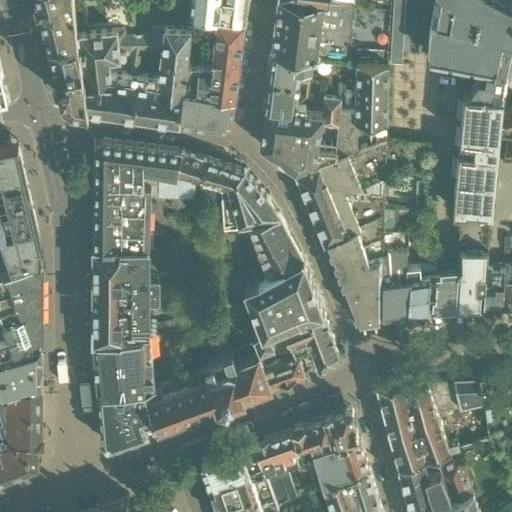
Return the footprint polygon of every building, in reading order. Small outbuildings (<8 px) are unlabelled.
[(35,0),(37,7),(41,6),(41,7),(44,23),(45,25),(49,40),(49,43),(53,58),(53,60),(57,76),(54,77),(57,87),(60,86),(62,95),(62,96),(70,104),(72,104),(80,105),(87,106),(90,107),(86,82),(85,75),(81,52),(79,33),(78,31),(76,16),(73,0),(35,0)] [(190,0),(190,8),(217,10),(244,12),(245,7),(246,7),(246,0),(190,0)] [(278,0),(274,31),(272,51),(313,56),(349,60),(356,4),(328,0),(326,0),(278,0)] [(405,1),(393,0),(393,8),(405,8),(405,1)] [(453,208),(459,208),(491,209),(500,116),(501,116),(505,88),(511,88),(511,70),(506,69),(511,42),(511,1),(509,0),(432,0),(436,2),(434,6),(430,31),(428,53),(430,53),(430,52),(496,64),(494,78),(479,76),(469,89),(464,89),(460,137),(468,138),(467,146),(459,145),(453,208)] [(405,8),(393,8),(392,15),(404,16),(405,8)] [(214,38),(211,65),(208,91),(234,94),(237,76),(244,17),(244,12),(217,10),(214,33),(211,33),(210,38),(214,38)] [(404,16),(392,15),(392,23),(404,23),(404,16)] [(404,23),(392,23),(391,30),(404,31),(404,23)] [(126,27),(78,31),(79,33),(81,52),(85,75),(90,107),(120,110),(179,118),(189,62),(192,25),(164,25),(153,26),(153,33),(143,33),(134,33),(126,34),(126,27)] [(404,31),(391,30),(391,38),(403,38),(404,31)] [(403,38),(391,38),(390,46),(403,46),(403,38)] [(403,46),(390,46),(390,53),(402,54),(403,46)] [(271,61),(269,79),(299,83),(302,65),(311,67),(313,56),(272,51),(271,61)] [(357,122),(386,123),(387,123),(389,61),(387,61),(388,51),(359,51),(357,109),(357,122)] [(390,53),(389,61),(402,62),(402,54),(390,53)] [(189,62),(179,118),(224,125),(230,120),(231,118),(234,94),(208,91),(211,65),(189,62)] [(269,79),(265,105),(290,108),(291,101),(297,102),(299,83),(269,79)] [(511,88),(505,88),(501,116),(511,117),(511,88)] [(285,160),(296,168),(335,149),(317,145),(322,122),(338,126),(338,129),(357,128),(357,122),(357,109),(343,108),(344,96),(326,94),(323,112),(306,110),(307,103),(297,102),(291,101),(290,108),(265,105),(262,127),(263,127),(263,130),(262,130),(260,143),(284,161),(285,160)] [(296,168),(325,239),(358,226),(385,227),(387,137),(357,148),(357,137),(357,128),(338,129),(335,149),(296,168)] [(95,141),(94,244),(149,241),(151,192),(195,196),(196,175),(176,171),(181,147),(99,137),(98,138),(98,139),(97,140),(95,141)] [(0,222),(13,264),(41,253),(40,242),(39,232),(37,221),(35,211),(32,200),(19,138),(0,141),(0,222)] [(407,138),(407,139),(406,152),(432,154),(434,141),(407,138)] [(208,155),(181,147),(176,171),(196,175),(202,177),(208,155)] [(243,167),(208,155),(202,177),(222,182),(243,167)] [(244,167),(243,167),(222,182),(202,177),(203,184),(222,189),(225,227),(249,221),(281,215),(280,214),(269,196),(244,167)] [(432,180),(418,179),(417,204),(430,205),(432,180)] [(440,269),(436,270),(429,271),(428,308),(448,306),(454,305),(483,302),(502,302),(511,301),(511,263),(487,263),(491,209),(459,208),(459,263),(450,264),(440,264),(440,269)] [(303,255),(281,215),(249,221),(269,273),(259,279),(245,285),(247,289),(247,290),(283,270),(281,267),(303,255)] [(0,268),(13,264),(0,222),(0,268)] [(358,226),(325,239),(356,317),(382,313),(385,227),(358,226)] [(408,227),(385,227),(382,313),(408,311),(407,262),(408,227)] [(94,244),(94,336),(150,333),(149,325),(149,295),(158,295),(160,293),(160,274),(158,272),(150,272),(150,241),(149,241),(94,244)] [(0,284),(42,267),(42,253),(41,253),(13,264),(0,268),(0,284)] [(269,329),(284,323),(323,309),(303,255),(281,267),(283,270),(247,290),(262,330),(254,333),(260,347),(274,342),(269,329)] [(436,259),(407,262),(408,311),(428,308),(429,271),(436,270),(436,259)] [(0,348),(42,336),(42,267),(0,284),(0,348)] [(247,289),(245,285),(259,279),(255,271),(225,282),(231,299),(238,296),(237,293),(247,289)] [(175,317),(181,327),(213,308),(207,298),(175,317)] [(295,352),(299,351),(302,350),(307,364),(316,360),(318,365),(321,366),(326,365),(327,361),(336,358),(339,351),(323,309),(284,323),(295,352)] [(144,387),(155,382),(152,353),(150,333),(94,336),(94,337),(96,360),(95,360),(96,370),(97,370),(99,391),(144,387)] [(0,390),(4,389),(4,388),(42,377),(42,336),(0,348),(0,390)] [(200,361),(201,363),(218,402),(273,381),(266,364),(259,348),(236,357),(233,348),(224,351),(200,361)] [(295,352),(266,364),(273,381),(296,373),(306,369),(299,351),(295,352)] [(155,382),(144,387),(158,425),(218,402),(201,363),(155,382)] [(488,429),(511,420),(511,374),(510,374),(480,375),(484,398),(488,429)] [(480,375),(437,377),(446,407),(484,398),(480,375)] [(0,440),(41,427),(42,377),(4,388),(4,389),(0,390),(0,440)] [(386,418),(399,463),(436,451),(446,448),(460,444),(458,439),(449,441),(437,409),(446,407),(437,377),(427,378),(377,381),(386,418)] [(144,387),(99,391),(100,408),(101,408),(103,435),(102,436),(103,437),(103,438),(104,440),(104,441),(106,441),(108,442),(110,443),(111,443),(113,442),(112,442),(149,429),(148,428),(158,425),(144,387)] [(323,415),(335,448),(342,446),(341,442),(359,436),(355,423),(354,421),(356,421),(353,411),(351,412),(350,408),(351,407),(352,407),(353,406),(353,405),(353,404),(352,403),(352,402),(351,402),(350,401),(349,401),(348,402),(347,402),(347,403),(346,404),(347,405),(347,406),(332,412),(332,411),(323,415)] [(295,450),(299,461),(335,448),(323,415),(305,422),(305,421),(293,425),(301,448),(295,450)] [(269,483),(277,505),(279,504),(277,499),(301,491),(300,486),(295,488),(289,470),(301,467),(299,461),(295,450),(301,448),(293,425),(254,439),(262,460),(269,483)] [(0,475),(41,460),(41,441),(43,440),(43,434),(41,433),(41,427),(0,440),(0,475)] [(299,461),(301,467),(317,461),(322,479),(368,464),(360,437),(359,436),(341,442),(342,446),(335,448),(299,461)] [(201,457),(209,479),(262,460),(254,439),(228,448),(201,457)] [(411,506),(413,511),(480,511),(460,455),(449,459),(446,448),(436,451),(450,493),(411,506)] [(399,463),(411,506),(450,493),(436,451),(399,463)] [(210,483),(217,501),(269,483),(262,460),(209,479),(210,483)] [(316,507),(317,511),(377,491),(368,464),(322,479),(330,503),(316,507)] [(217,501),(220,511),(255,511),(277,505),(269,483),(217,501)] [(132,511),(128,497),(130,494),(129,493),(126,491),(124,492),(123,495),(100,503),(100,501),(99,501),(95,502),(94,503),(95,505),(78,510),(76,511),(76,509),(74,509),(71,510),(70,511),(132,511)] [(383,511),(377,491),(317,511),(313,511),(383,511)]
